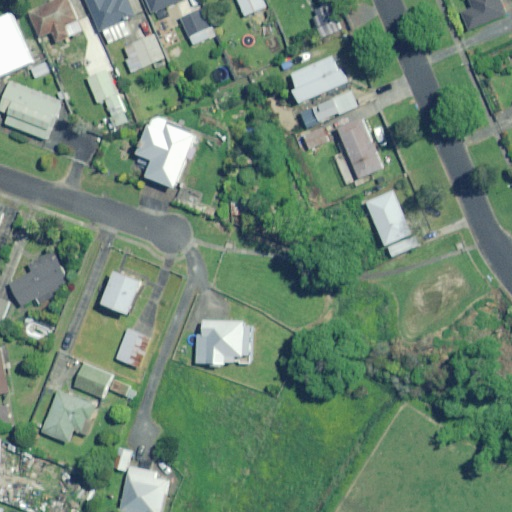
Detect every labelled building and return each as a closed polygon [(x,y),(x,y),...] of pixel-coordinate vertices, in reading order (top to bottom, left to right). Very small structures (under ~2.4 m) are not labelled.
[(88,29),(74,0),(58,0),(31,12),(42,38),(55,33),(59,42),(88,29)] [(136,16),(129,0),(87,0),(101,32),(104,30),(110,44),(132,35),(126,21),(136,16)] [(183,0),(146,0),(152,13),(183,0)] [(266,8),(263,0),(238,0),(245,16),(266,8)] [(506,15),(500,0),(469,0),(473,8),(463,12),(470,30),(506,15)] [(332,4),(315,11),(317,16),(314,17),(323,38),(342,30),(332,4)] [(214,37),(203,9),(182,18),(194,45),(214,37)] [(32,62),(13,20),(0,25),(0,66),(1,66),(4,74),(32,62)] [(166,58),(155,35),(122,50),(132,73),(166,58)] [(348,83),(336,56),(293,75),(300,88),(295,90),(301,103),(348,83)] [(52,73),(48,63),(33,69),(37,79),(52,73)] [(100,103),(106,100),(113,115),(110,116),(115,128),(130,121),(108,70),(89,78),(100,103)] [(62,101),(12,82),(1,111),(11,114),(7,124),(48,139),(62,101)] [(342,112),(336,99),(314,108),(320,122),(342,112)] [(199,136),(154,118),(140,154),(156,161),(149,177),(178,189),(199,136)] [(339,129),(345,141),(339,144),(343,154),(334,158),(347,185),(355,182),(357,187),(368,182),(366,177),(385,168),(362,118),(339,129)] [(414,234),(396,192),(370,203),(388,245),(414,234)] [(71,280),(55,252),(31,266),(34,272),(13,285),(25,306),(38,299),(42,304),(62,293),(59,287),(71,280)] [(144,283),(118,273),(105,304),(131,315),(144,283)] [(11,301),(0,296),(0,324),(1,325),(11,301)] [(200,334),(198,363),(212,364),(212,366),(223,367),(230,362),(238,363),(238,355),(252,356),(254,323),(207,320),(206,335),(200,334)] [(152,339),(128,330),(117,359),(141,368),(152,339)] [(0,396),(13,394),(4,347),(0,347),(0,396)] [(116,376),(87,363),(77,386),(105,399),(116,376)] [(100,406),(62,390),(44,432),(71,444),(77,431),(88,435),(100,406)] [(0,427),(13,426),(10,406),(0,407),(0,427)] [(133,451),(120,448),(115,468),(128,471),(133,451)] [(164,511),(171,479),(159,477),(160,470),(154,469),(155,461),(145,460),(143,469),(132,467),(123,511),(164,511)]
